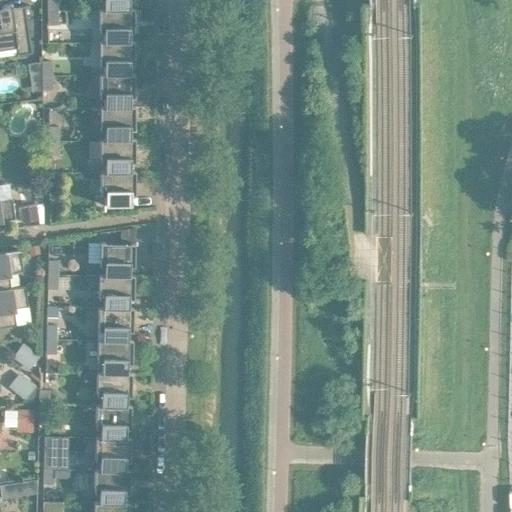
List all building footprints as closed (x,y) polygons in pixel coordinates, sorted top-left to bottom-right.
[(47,0),(48,9),(58,9),(57,0),(47,0)] [(103,0),(104,7),(104,8),(130,8),(130,7),(130,0),(103,0)] [(17,52),(18,53),(32,51),(25,4),(2,7),(2,6),(2,4),(1,3),(0,2),(0,1),(0,47),(17,45),(18,52),(17,52)] [(104,31),(104,39),(104,41),(130,41),(130,39),(130,31),(134,31),(134,7),(130,7),(130,8),(104,8),(104,7),(100,7),(100,31),(104,31)] [(58,9),(48,9),(48,23),(58,23),(58,9)] [(104,63),(105,72),(105,73),(131,73),(131,72),(130,63),(135,63),(134,39),(130,39),(130,41),(104,41),(104,39),(100,39),(100,63),(104,63)] [(42,59),(42,74),(52,74),(52,59),(42,59)] [(105,96),(105,105),(105,106),(131,106),(131,104),(131,96),(135,96),(135,72),(131,72),(131,73),(105,73),(105,72),(100,72),(100,96),(105,96)] [(52,74),(42,74),(42,88),(52,88),(52,74)] [(0,104),(0,116),(4,119),(10,109),(0,104)] [(105,129),(105,137),(105,138),(131,138),(131,137),(131,128),(135,128),(135,104),(131,104),(131,106),(105,106),(105,105),(100,105),(100,129),(105,129)] [(49,124),(49,139),(59,139),(59,124),(49,124)] [(105,161),(105,169),(105,171),(131,171),(131,169),(131,161),(135,161),(135,137),(131,137),(131,138),(105,138),(105,137),(101,137),(101,161),(105,161)] [(59,139),(49,139),(49,153),(59,153),(59,139)] [(105,171),(105,169),(101,169),(101,193),(105,193),(105,204),(132,204),(131,193),(136,193),(136,169),(131,169),(131,171),(105,171)] [(42,190),(34,191),(36,201),(43,200),(42,190)] [(49,190),(49,205),(59,205),(59,190),(49,190)] [(0,220),(17,218),(16,216),(15,217),(12,197),(0,198),(0,220)] [(35,201),(20,204),(23,220),(38,218),(35,201)] [(104,264),(104,272),(104,274),(130,274),(130,273),(130,265),(135,265),(135,241),(100,240),(100,264),(104,264)] [(39,243),(28,244),(29,253),(40,251),(39,243)] [(0,288),(11,287),(11,286),(9,271),(23,269),(20,249),(21,249),(21,248),(0,251),(0,288)] [(48,258),(48,273),(58,273),(58,258),(48,258)] [(103,296),(103,305),(103,306),(129,307),(129,305),(130,297),(134,297),(134,273),(130,273),(130,274),(104,274),(104,272),(100,272),(99,296),(103,296)] [(58,273),(48,273),(48,287),(58,287),(58,275),(58,273)] [(58,275),(58,287),(70,287),(70,275),(58,275)] [(0,325),(17,323),(14,307),(28,305),(25,284),(11,286),(11,287),(0,288),(0,325)] [(47,304),(47,315),(57,315),(58,304),(47,304)] [(103,329),(103,337),(102,339),(129,339),(129,338),(129,329),(133,329),(134,305),(129,305),(129,307),(103,306),(103,305),(99,305),(98,329),(103,329)] [(47,323),(47,337),(57,338),(57,323),(47,323)] [(57,338),(47,337),(46,352),(56,352),(57,338)] [(102,361),(102,370),(102,371),(128,372),(128,371),(128,362),(132,362),(133,338),(129,338),(129,339),(102,339),(103,337),(98,337),(97,361),(102,361)] [(28,344),(18,358),(29,367),(40,353),(28,344)] [(101,394),(101,402),(101,404),(127,404),(127,403),(127,395),(131,395),(132,371),(128,371),(128,372),(102,371),(102,370),(97,370),(97,394),(101,394)] [(24,374),(13,388),(25,397),(36,383),(24,374)] [(39,388),(39,402),(49,402),(49,388),(39,388)] [(49,402),(39,402),(39,416),(49,417),(49,402)] [(100,426),(100,435),(100,436),(126,437),(126,435),(127,427),(131,427),(131,403),(127,403),(127,404),(101,404),(101,402),(96,402),(96,426),(100,426)] [(17,408),(17,429),(33,429),(34,408),(17,408)] [(100,459),(99,467),(99,468),(126,469),(126,468),(126,459),(130,459),(131,435),(126,435),(126,437),(100,436),(100,435),(96,435),(95,459),(100,459)] [(44,453),(43,467),(53,467),(54,453),(44,453)] [(53,467),(43,467),(43,482),(53,482),(53,467)] [(99,491),(99,500),(99,501),(125,502),(125,500),(125,492),(129,492),(130,468),(126,468),(126,469),(99,468),(99,467),(95,467),(94,491),(99,491)] [(37,477),(0,483),(0,486),(2,496),(37,490),(37,477)] [(99,501),(99,500),(94,499),(93,511),(128,511),(129,500),(125,500),(125,502),(99,501)]
